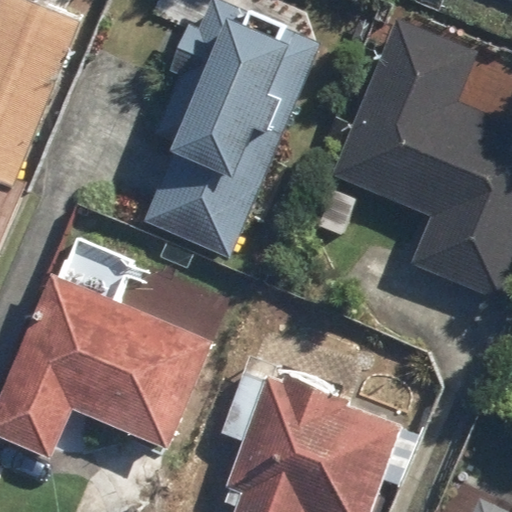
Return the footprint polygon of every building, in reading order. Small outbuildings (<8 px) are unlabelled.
[(24,184),(98,25),(45,0),(11,0),(0,24),(0,172),(1,173),(24,184)] [(221,0),(210,28),(202,25),(183,69),(191,72),(165,132),(190,143),(157,221),(242,258),(336,42),(239,0),(221,0)] [(423,266),(511,300),(511,121),(467,104),(489,49),(409,18),(348,178),(443,214),(423,266)] [(0,265),(2,266),(37,190),(24,184),(1,173),(0,175),(0,265)] [(56,273),(0,404),(0,438),(56,462),(78,411),(174,452),(221,343),(56,273)] [(247,507),(244,511),(379,511),(412,424),(281,376),(234,502),(247,507)] [(0,490),(14,467),(0,459),(0,490)] [(511,511),(511,495),(472,479),(457,511),(511,511)]
